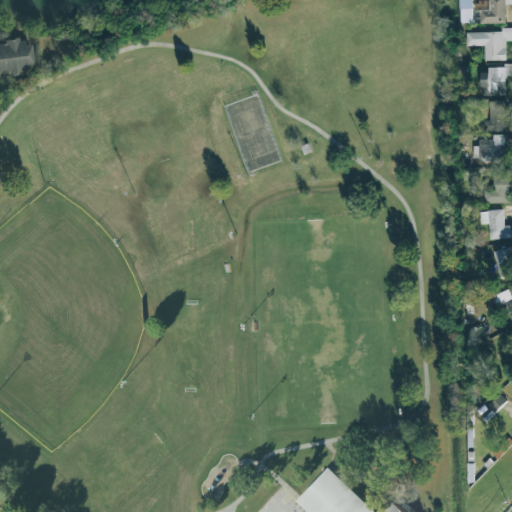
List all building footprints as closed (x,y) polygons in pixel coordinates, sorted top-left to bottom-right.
[(480,24),(506,23),(505,4),(511,3),(511,0),(489,0),(490,10),(479,10),(480,24)] [(467,46),(484,45),(485,60),(506,60),(506,41),(511,40),(511,30),(466,31),(467,46)] [(25,74),(24,65),(31,64),(29,45),(22,46),(21,39),(0,41),(0,75),(5,75),(6,76),(25,74)] [(482,69),(482,95),(506,95),(506,76),(511,75),(511,63),(504,64),(505,69),(482,69)] [(484,132),(508,131),(507,101),(488,101),(488,120),(484,120),(484,132)] [(476,161),(506,161),(506,134),(492,135),(492,139),(475,140),(476,161)] [(509,170),(493,171),(493,189),(484,189),(484,203),(510,203),(509,170)] [(480,224),(489,224),(489,239),(511,238),(511,226),(504,226),(503,210),(480,211),(480,224)] [(511,246),(493,250),(500,278),(511,274),(511,246)] [(511,287),(494,295),(498,306),(505,303),(511,318),(511,287)] [(488,406),(496,412),(507,400),(499,393),(488,406)] [(381,511),(373,511),(327,469),(295,503),(304,511),(402,511),(391,502),(381,511)]
